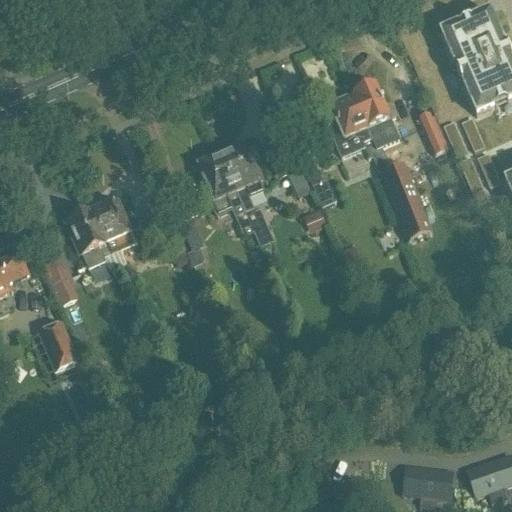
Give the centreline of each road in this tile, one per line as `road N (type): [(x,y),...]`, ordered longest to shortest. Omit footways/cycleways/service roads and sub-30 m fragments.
road 1 (primary): [(0,110),(253,0)]
road 2 (unknown): [(301,511),(310,487),(336,460),(373,456),(408,470),(450,469),(511,440)]
